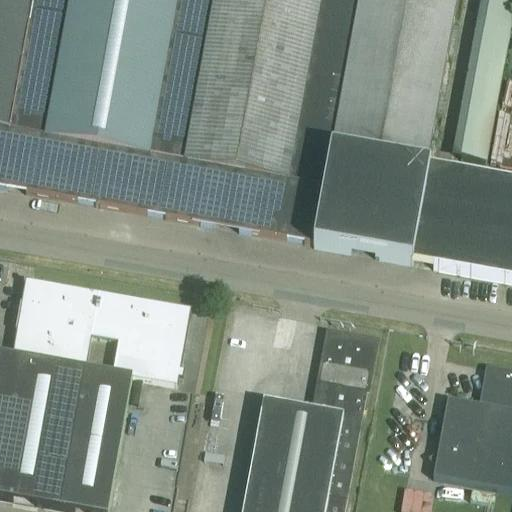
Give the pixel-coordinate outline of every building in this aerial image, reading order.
[(314,250),(428,271),(511,285),(511,186),(426,171),(457,0),(0,0),(0,190),(279,241),(314,248),(314,250)] [(485,167),(511,17),(511,5),(489,2),(460,162),(485,167)] [(13,359),(0,356),(0,500),(62,511),(68,511),(109,511),(132,382),(178,390),(190,315),(26,285),(13,359)] [(345,511),(347,503),(367,397),(369,397),(380,343),(328,333),(322,365),(313,414),(263,405),(243,511),(345,511)] [(433,481),(511,496),(511,494),(511,373),(489,370),(482,409),(448,403),(433,481)] [(396,432),(392,455),(411,459),(415,435),(396,432)] [(434,511),(436,493),(407,490),(403,511),(434,511)] [(470,505),(493,509),(495,499),(472,495),(470,505)]
